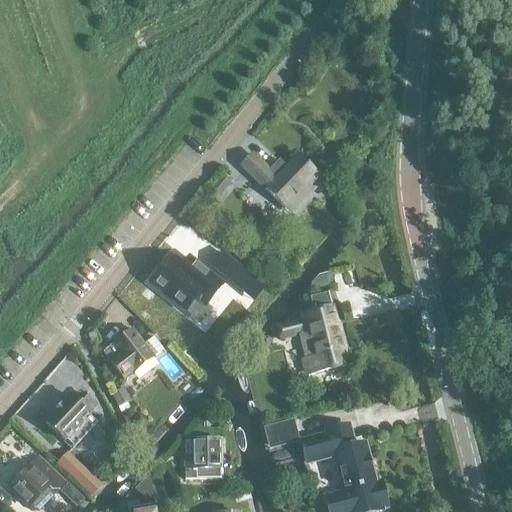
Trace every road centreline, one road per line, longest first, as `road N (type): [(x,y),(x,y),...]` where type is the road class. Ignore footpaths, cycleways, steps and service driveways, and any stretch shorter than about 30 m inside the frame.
road 1 (residential): [(0,409),(345,0)]
road 2 (tertiary): [(481,511),(414,231),(408,160),(420,0)]
